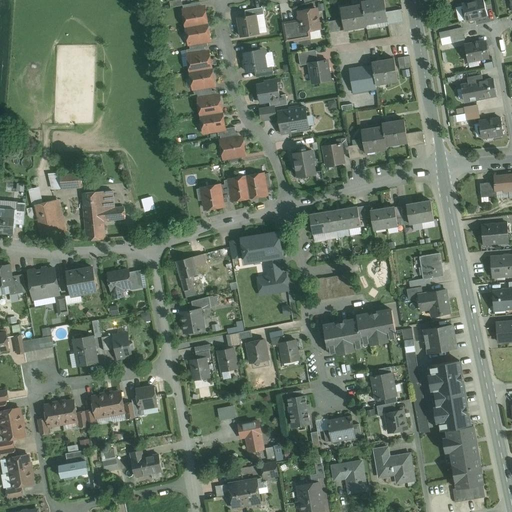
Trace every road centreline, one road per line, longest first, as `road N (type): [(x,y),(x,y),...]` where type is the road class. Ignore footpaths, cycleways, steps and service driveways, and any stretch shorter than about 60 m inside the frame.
road 1 (residential): [(60,511),(50,504),(35,392),(173,364)]
road 2 (secondary): [(488,390),(441,171)]
road 3 (residential): [(292,206),(234,86),(222,0)]
road 4 (residential): [(292,206),(319,380),(335,397)]
road 5 (secondary): [(441,171),(412,0)]
road 6 (residential): [(441,171),(292,206)]
road 7 (residential): [(151,246),(0,245)]
road 8 (residential): [(292,206),(151,246)]
road 9 (residential): [(194,486),(173,364)]
road 10 (residential): [(173,364),(151,246)]
